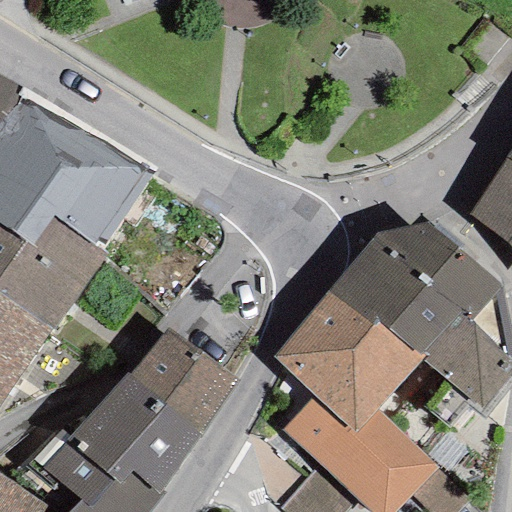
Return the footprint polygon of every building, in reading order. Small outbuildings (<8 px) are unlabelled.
[(0,123),(20,93),(0,80),(0,123)] [(0,123),(0,227),(29,247),(49,218),(98,252),(153,171),(20,93),(0,123)] [(511,164),(504,159),(466,215),(505,242),(511,252),(511,164)] [(98,252),(49,218),(29,247),(0,227),(0,297),(48,332),(103,256),(98,252)] [(375,231),(372,239),(458,313),(467,322),(469,319),(500,287),(427,223),(375,231)] [(372,239),(326,291),(371,330),(378,321),(420,357),(423,359),(480,409),(511,369),(511,359),(469,319),(467,322),(458,313),(372,239)] [(371,330),(326,291),(272,357),(312,398),(281,431),(318,466),(355,499),(368,511),(392,511),(409,494),(437,465),(376,409),(423,359),(420,357),(378,321),(371,330)] [(0,297),(0,401),(48,332),(0,297)] [(166,329),(130,375),(200,439),(237,378),(166,329)] [(200,439),(130,375),(123,371),(67,437),(61,444),(119,485),(133,470),(156,493),(200,439)] [(70,511),(150,511),(162,498),(156,493),(133,470),(119,485),(61,444),(67,437),(58,429),(20,464),(50,491),(57,484),(80,502),(70,511)] [(455,511),(470,497),(437,465),(409,494),(427,511),(455,511)] [(279,511),(343,511),(355,499),(318,466),(278,511),(279,511)] [(0,511),(39,511),(43,507),(0,480),(0,511)]
